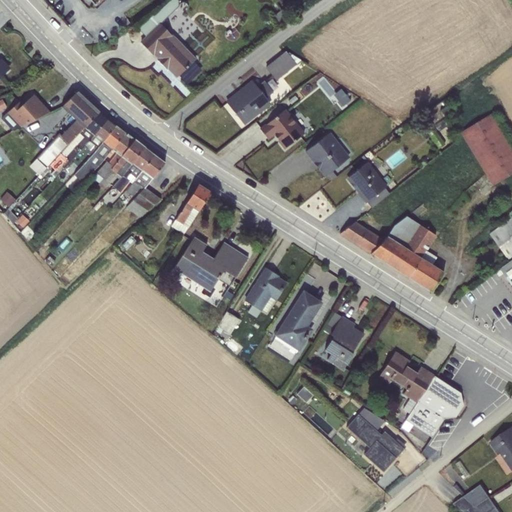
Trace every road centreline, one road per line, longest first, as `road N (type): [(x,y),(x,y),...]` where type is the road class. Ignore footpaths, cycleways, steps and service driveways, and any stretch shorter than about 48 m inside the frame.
road 1 (secondary): [(511,364),(160,139)]
road 2 (unclassified): [(160,139),(328,0)]
road 3 (secondary): [(160,139),(11,0)]
road 4 (unclassified): [(380,511),(511,402)]
